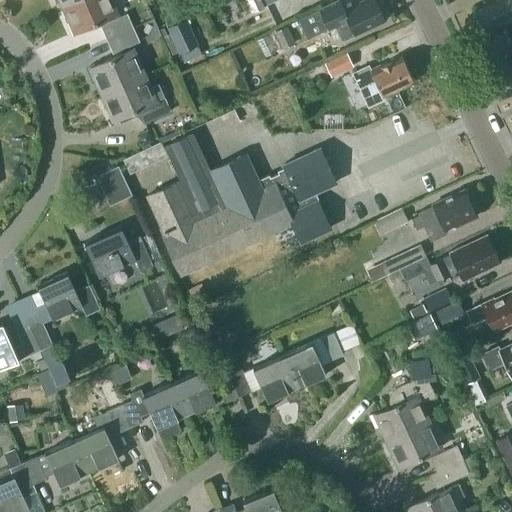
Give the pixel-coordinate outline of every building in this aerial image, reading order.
[(74,0),(62,6),(74,32),(118,12),(112,0),(74,0)] [(337,0),(335,0),(318,8),(302,17),(311,36),(340,22),(342,26),(341,29),(345,38),(348,38),(353,36),(354,33),(385,18),(376,0),(362,0),(350,6),(349,4),(342,8),(337,0)] [(476,10),(484,29),(511,15),(511,0),(494,0),(495,1),(476,10)] [(100,24),(107,38),(133,26),(127,12),(100,24)] [(187,18),(167,27),(179,54),(181,53),(185,62),(203,54),(199,45),(199,44),(187,18)] [(107,38),(113,52),(139,40),(133,26),(107,38)] [(287,26),(274,32),(282,49),(295,43),(287,26)] [(90,66),(101,93),(145,73),(133,47),(90,66)] [(325,62),(331,76),(354,65),(347,51),(325,62)] [(353,71),(368,102),(370,103),(381,98),(382,95),(414,80),(402,54),(371,69),(368,64),(353,71)] [(511,59),(501,64),(510,85),(511,83),(511,59)] [(145,73),(101,93),(113,119),(118,117),(121,121),(137,114),(144,122),(171,110),(164,96),(157,99),(145,73)] [(206,103),(197,107),(201,115),(210,111),(206,103)] [(129,170),(167,153),(179,180),(147,194),(165,234),(163,235),(180,273),(292,222),(300,240),(330,227),(317,199),(314,201),(310,193),(336,181),(320,147),(283,164),(284,166),(277,170),(278,172),(270,176),(269,174),(258,179),(246,153),(211,168),(198,139),(238,120),(233,109),(124,160),(129,170)] [(148,129),(137,134),(142,146),(153,140),(148,129)] [(130,197),(116,167),(96,177),(109,206),(130,197)] [(431,209),(411,218),(415,228),(420,225),(429,242),(445,235),(443,230),(477,214),(465,188),(432,204),(430,205),(431,209)] [(380,232),(407,221),(401,206),(373,217),(380,232)] [(152,260),(141,236),(140,234),(128,240),(121,225),(85,241),(99,274),(135,258),(140,269),(153,264),(152,260)] [(150,232),(141,236),(152,260),(161,256),(150,232)] [(429,263),(430,265),(432,268),(426,271),(432,282),(450,273),(448,270),(456,266),(462,277),(498,260),(487,235),(450,252),(451,253),(442,257),(442,256),(429,263)] [(380,262),(386,274),(402,267),(396,254),(380,262)] [(89,283),(76,289),(67,271),(38,284),(53,317),(81,304),(86,314),(100,308),(89,283)] [(201,282),(188,289),(194,300),(207,294),(201,282)] [(452,298),(446,286),(423,297),(428,309),(452,298)] [(511,319),(511,290),(495,299),(494,296),(467,309),(473,322),(487,315),(493,328),(511,319)] [(464,313),(459,301),(437,311),(442,323),(464,313)] [(423,304),(410,310),(414,318),(427,311),(423,304)] [(430,312),(407,324),(414,339),(437,327),(430,312)] [(29,323),(40,349),(53,343),(41,317),(29,323)] [(2,322),(0,322),(0,366),(27,354),(22,342),(13,346),(2,322)] [(29,323),(16,328),(22,342),(27,354),(40,349),(29,323)] [(227,329),(220,340),(230,346),(237,335),(227,329)] [(320,337),(330,359),(343,353),(333,331),(320,337)] [(282,354),(297,387),(326,374),(311,341),(282,354)] [(511,376),(511,344),(500,350),(498,345),(482,353),(489,368),(504,361),(511,377),(511,376)] [(297,387),(282,354),(253,367),(267,400),(297,387)] [(468,355),(456,361),(467,385),(480,379),(468,355)] [(406,366),(411,379),(435,369),(430,356),(406,366)] [(172,381),(186,414),(216,401),(201,367),(172,381)] [(239,395),(252,389),(242,367),(229,373),(239,395)] [(51,375),(48,369),(37,373),(39,379),(51,375)] [(227,400),(239,395),(229,373),(217,378),(227,400)] [(374,414),(386,440),(430,420),(422,402),(436,396),(425,374),(398,386),(395,387),(392,390),(391,393),(389,396),(389,399),(389,403),(390,406),(374,414)] [(140,388),(130,392),(132,398),(133,398),(138,409),(147,405),(150,411),(157,427),(162,438),(181,429),(177,418),(186,414),(172,381),(142,394),(140,388)] [(120,404),(130,426),(143,420),(141,415),(138,409),(133,398),(132,398),(120,404)] [(22,403),(7,406),(10,421),(25,419),(22,403)] [(120,404),(108,409),(116,428),(118,431),(130,426),(120,404)] [(88,432),(74,438),(89,471),(118,458),(112,443),(107,432),(116,428),(108,409),(93,416),(97,426),(88,430),(88,432)] [(386,440),(398,466),(442,446),(430,420),(386,440)] [(511,431),(495,439),(511,475),(511,431)] [(45,451),(36,455),(41,466),(50,462),(54,471),(60,484),(89,471),(74,438),(45,451)] [(430,456),(436,470),(463,458),(457,444),(430,456)] [(15,448),(4,453),(9,465),(21,460),(15,448)] [(23,461),(33,483),(46,477),(45,475),(41,466),(36,455),(23,461)] [(436,470),(443,484),(469,472),(463,458),(436,470)] [(33,483),(23,461),(10,467),(13,474),(0,479),(0,511),(6,511),(26,503),(23,496),(36,490),(33,483)] [(406,506),(408,511),(461,511),(455,499),(461,496),(459,491),(462,490),(458,482),(449,486),(406,506)] [(242,499),(247,511),(282,511),(273,487),(242,499)] [(239,511),(235,501),(220,507),(222,511),(239,511)]
